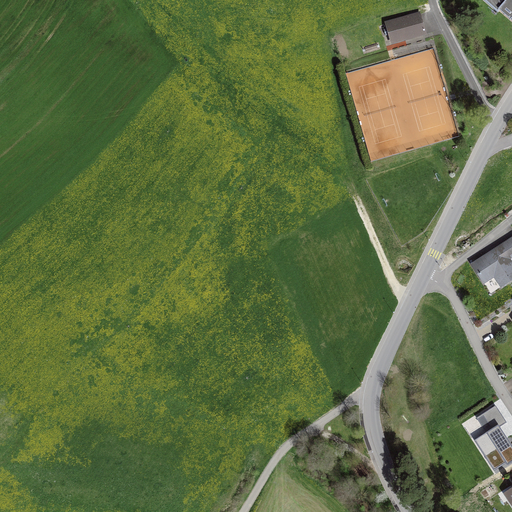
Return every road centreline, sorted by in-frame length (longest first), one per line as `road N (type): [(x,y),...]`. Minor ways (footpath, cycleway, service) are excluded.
road 1 (tertiary): [(423,274),(371,394),(376,440),(408,511)]
road 2 (tertiary): [(511,99),(423,274)]
road 3 (residential): [(439,282),(511,414)]
